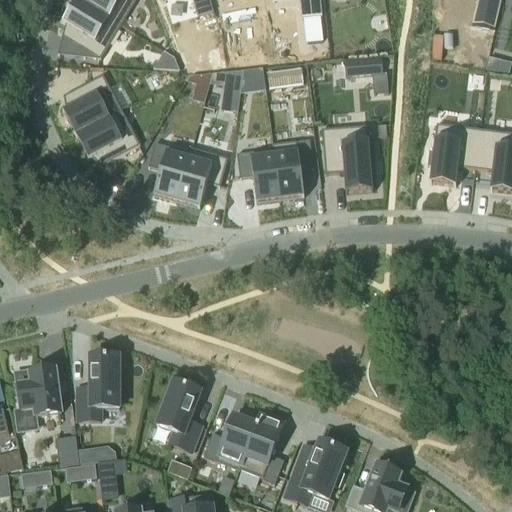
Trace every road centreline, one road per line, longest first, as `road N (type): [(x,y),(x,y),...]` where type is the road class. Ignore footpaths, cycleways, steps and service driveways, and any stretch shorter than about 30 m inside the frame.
road 1 (residential): [(33,307),(356,433),(478,511)]
road 2 (residential): [(278,245),(145,226),(68,172),(41,119),(36,85),(46,0)]
road 3 (residential): [(33,307),(278,245)]
road 4 (residential): [(278,245),(388,234),(511,246)]
